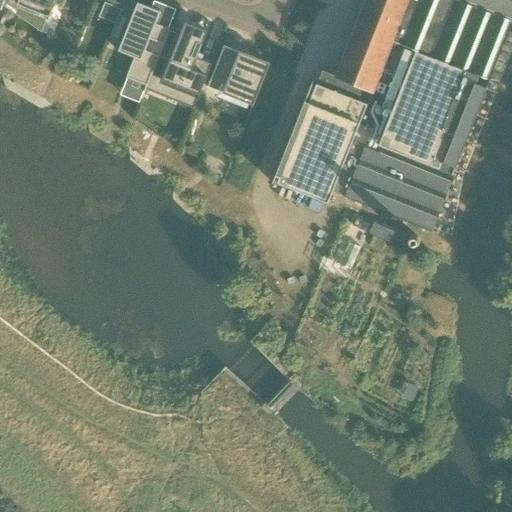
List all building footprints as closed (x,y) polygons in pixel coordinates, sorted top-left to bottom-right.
[(14,14),(47,27),(57,0),(7,0),(6,3),(17,7),(14,14)] [(511,0),(366,0),(336,77),(323,71),(317,85),(317,84),(277,184),(328,204),(333,192),(346,198),(431,231),(490,81),(486,79),(510,16),(511,11),(511,0)] [(105,3),(99,18),(116,25),(117,24),(122,10),(105,3)] [(161,12),(152,9),(138,3),(127,31),(119,52),(135,58),(127,78),(146,86),(148,87),(148,86),(152,75),(159,59),(160,56),(158,56),(146,51),(150,40),(163,45),(164,45),(164,44),(170,30),(168,29),(156,24),(157,24),(161,12)] [(207,32),(186,24),(185,23),(184,26),(163,79),(163,80),(177,86),(179,87),(174,98),(173,100),(193,108),(194,109),(197,102),(212,64),(197,58),(207,34),(207,32)] [(125,27),(117,24),(116,25),(111,37),(119,41),(125,27)] [(244,54),(240,52),(237,58),(235,63),(220,57),(213,75),(211,80),(213,81),(211,88),(208,87),(208,88),(211,89),(252,106),(253,104),(254,104),(270,64),(244,54)] [(355,217),(348,233),(384,249),(391,233),(355,217)]
